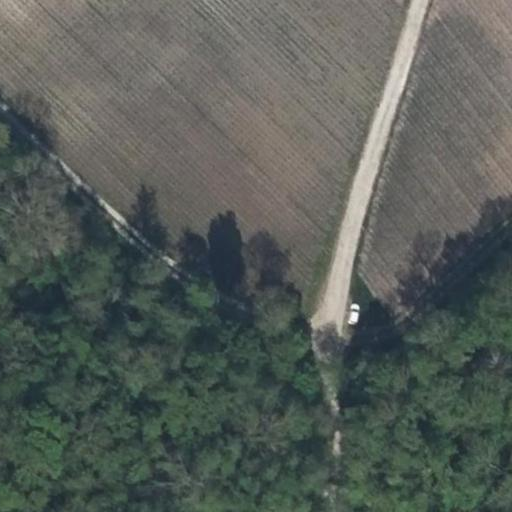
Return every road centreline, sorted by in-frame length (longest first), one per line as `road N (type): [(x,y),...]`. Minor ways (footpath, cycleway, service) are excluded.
road 1 (track): [(511,224),(393,333),(325,348),(180,268),(0,101)]
road 2 (track): [(325,348),(426,0)]
